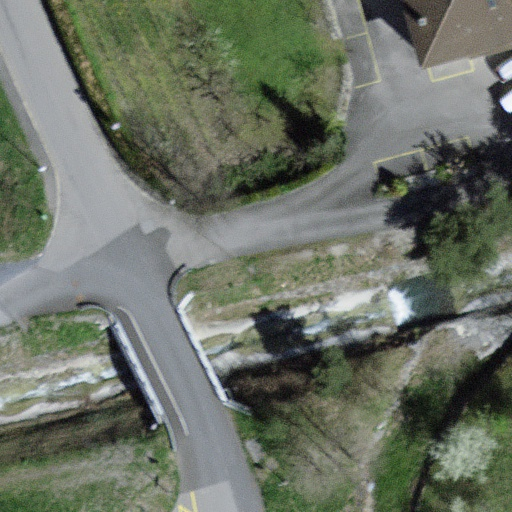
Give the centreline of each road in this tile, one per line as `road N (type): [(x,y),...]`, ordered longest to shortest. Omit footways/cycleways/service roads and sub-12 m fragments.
road 1 (residential): [(12,0),(130,257)]
road 2 (residential): [(130,257),(200,415),(229,511)]
road 3 (residential): [(130,257),(0,299)]
